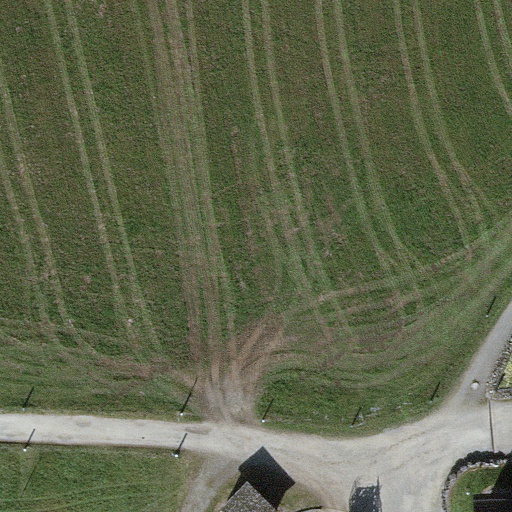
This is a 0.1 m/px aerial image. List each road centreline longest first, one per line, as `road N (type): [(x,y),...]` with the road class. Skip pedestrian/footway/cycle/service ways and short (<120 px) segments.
road 1 (track): [(511,435),(394,456),(0,426)]
road 2 (track): [(446,441),(511,317)]
